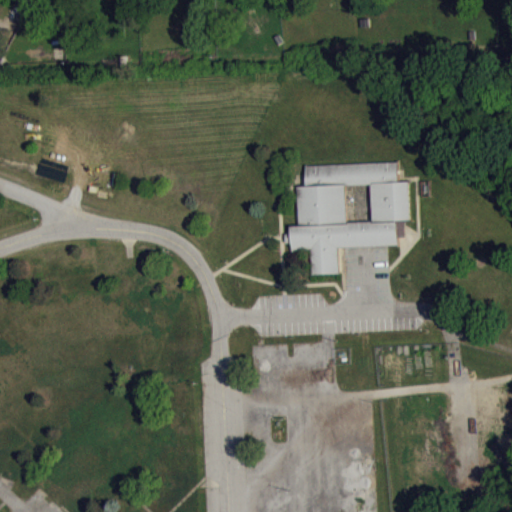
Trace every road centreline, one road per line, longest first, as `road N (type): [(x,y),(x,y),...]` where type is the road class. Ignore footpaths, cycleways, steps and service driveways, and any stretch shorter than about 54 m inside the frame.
road 1 (residential): [(0,248),(62,230),(150,234),(194,256),(220,318)]
road 2 (residential): [(220,318),(226,511)]
